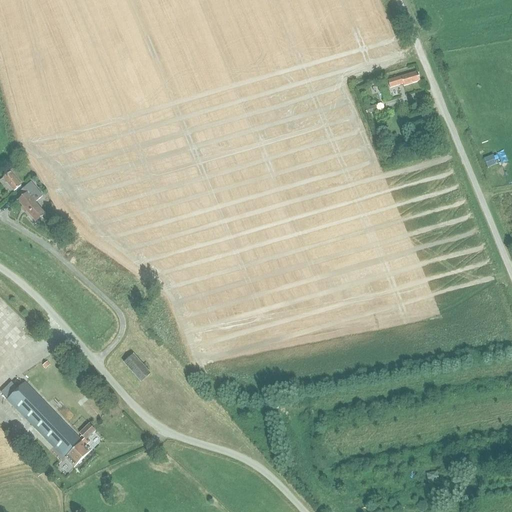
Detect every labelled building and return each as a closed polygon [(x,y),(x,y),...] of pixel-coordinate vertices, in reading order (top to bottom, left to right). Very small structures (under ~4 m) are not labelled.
[(389,88),(402,84),(403,87),(419,82),(416,72),(387,81),(389,88)] [(372,107),(365,109),(367,115),(374,113),(373,110),(372,107)] [(410,142),(388,149),(392,160),(413,154),(410,142)] [(493,155),(484,159),(487,168),(497,164),(493,155)] [(10,174),(3,179),(14,192),(21,186),(10,174)] [(30,184),(19,193),(23,197),(16,203),(33,224),(43,216),(33,204),(41,197),(30,184)] [(150,374),(133,355),(124,364),(141,382),(150,374)] [(25,383),(8,400),(74,467),(91,451),(86,446),(89,444),(85,440),(82,442),(25,383)] [(94,419),(102,412),(84,391),(76,399),(94,419)] [(66,405),(60,408),(64,416),(70,412),(66,405)] [(89,424),(85,428),(91,435),(95,431),(89,424)] [(43,450),(50,444),(46,440),(39,445),(43,450)]
